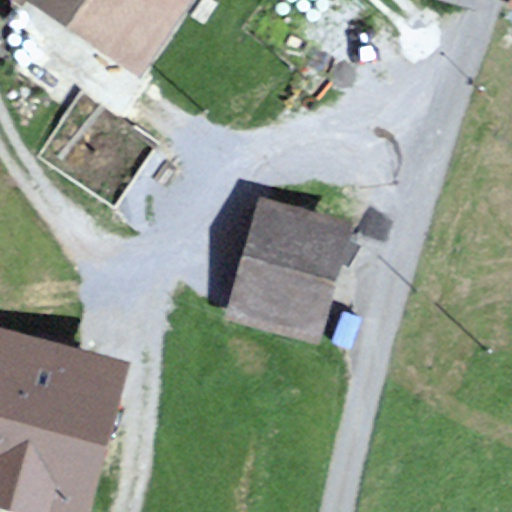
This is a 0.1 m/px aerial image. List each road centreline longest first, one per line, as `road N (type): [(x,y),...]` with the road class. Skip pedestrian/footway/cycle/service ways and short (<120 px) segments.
road 1 (track): [(115,511),(158,295),(186,207),(249,156),(328,136),(423,154)]
road 2 (unclassified): [(337,511),(423,154),(475,0)]
